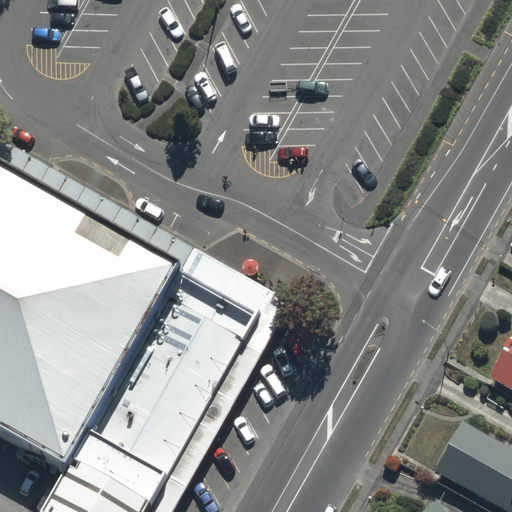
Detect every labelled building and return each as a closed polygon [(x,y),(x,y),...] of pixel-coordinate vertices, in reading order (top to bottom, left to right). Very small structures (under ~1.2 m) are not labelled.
[(184,274),(0,168),(0,433),(69,472),(184,274)] [(263,320),(184,274),(90,436),(169,481),(263,320)] [(511,351),(492,390),(511,400),(511,351)] [(511,511),(511,458),(465,433),(438,483),(491,511),(511,511)] [(69,472),(45,511),(151,511),(169,481),(90,436),(69,472)]
